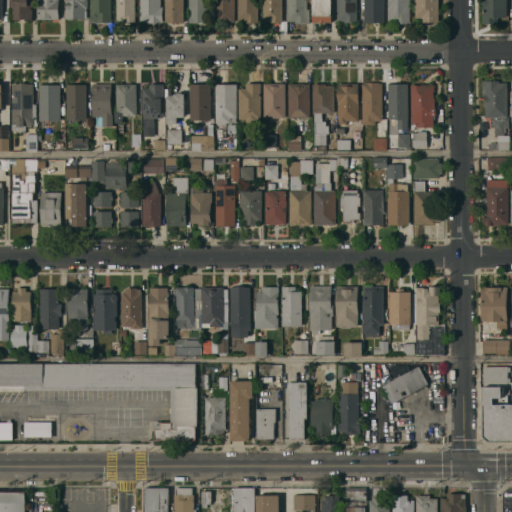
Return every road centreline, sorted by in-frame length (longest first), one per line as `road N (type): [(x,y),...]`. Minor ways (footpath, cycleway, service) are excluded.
road 1 (residential): [(511,50),(0,49)]
road 2 (residential): [(511,255),(0,256)]
road 3 (secondary): [(0,465),(511,464)]
road 4 (residential): [(458,0),(465,465)]
